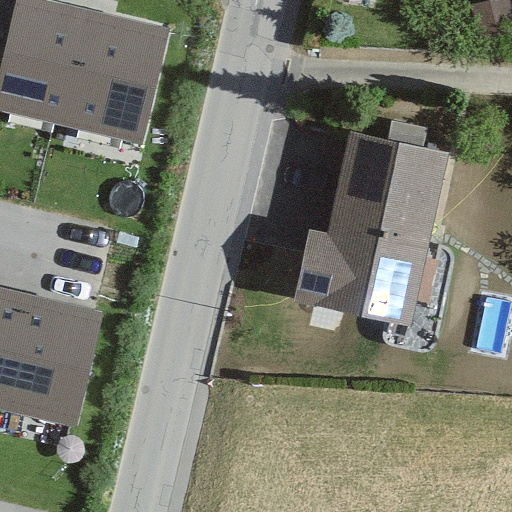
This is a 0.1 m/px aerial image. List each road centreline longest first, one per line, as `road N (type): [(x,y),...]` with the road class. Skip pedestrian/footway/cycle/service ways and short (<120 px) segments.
road 1 (tertiary): [(259,0),(147,511)]
road 2 (unknown): [(242,79),(511,97)]
